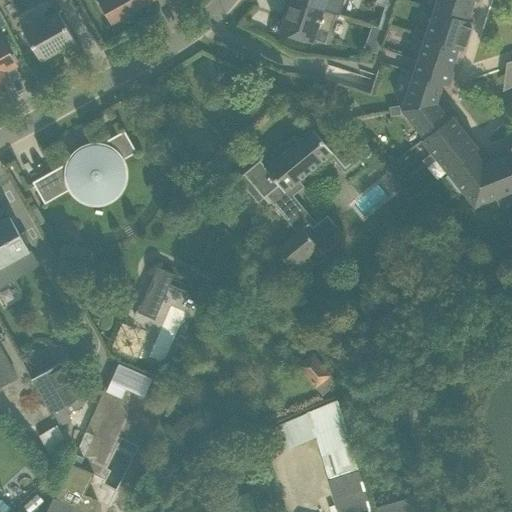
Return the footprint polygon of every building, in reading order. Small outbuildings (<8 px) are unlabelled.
[(94,0),(107,26),(156,3),(154,0),(94,0)] [(283,0),(273,26),(307,40),(319,10),(294,0),(283,0)] [(294,0),(319,10),(323,0),(294,0)] [(480,0),(430,0),(428,6),(475,20),(480,0)] [(475,20),(428,6),(420,34),(466,48),(475,20)] [(33,61),(71,41),(55,10),(17,29),(33,61)] [(466,48),(420,34),(413,55),(459,69),(466,48)] [(0,81),(6,78),(2,71),(13,65),(0,40),(0,81)] [(459,69),(413,55),(408,71),(413,73),(446,83),(454,85),(459,69)] [(511,55),(489,57),(492,83),(511,80),(511,55)] [(441,102),(446,83),(413,73),(401,111),(441,102)] [(450,114),(441,102),(401,111),(422,137),(450,114)] [(465,133),(450,114),(422,137),(419,139),(433,157),(465,133)] [(282,192),(329,153),(308,127),(260,166),(282,192)] [(133,152),(121,128),(100,141),(94,141),(87,142),(79,144),(73,148),(69,152),(64,158),(60,165),(30,181),(42,202),(64,190),(70,199),(77,203),(83,206),(92,207),(101,206),(108,202),(114,197),(119,191),(122,184),(124,177),(124,171),(122,165),(121,160),(133,152)] [(477,148),(465,133),(433,157),(446,173),(449,171),(474,151),(477,148)] [(487,165),(474,151),(449,171),(475,207),(500,197),(487,165)] [(511,163),(509,156),(487,165),(500,197),(511,191),(511,163)] [(346,224),(385,192),(363,165),(323,196),(346,224)] [(0,280),(32,262),(6,215),(0,218),(0,280)] [(185,292),(145,270),(121,313),(156,333),(166,315),(170,317),(185,292)] [(302,355),(286,364),(300,388),(315,379),(302,355)] [(78,413),(45,358),(14,377),(46,432),(78,413)] [(102,417),(120,372),(103,365),(85,410),(102,417)] [(320,401),(267,421),(277,448),(299,439),(315,481),(346,469),(320,401)] [(37,454),(53,440),(40,423),(23,436),(37,454)] [(69,511),(38,498),(31,511),(69,511)] [(392,511),(390,499),(361,506),(362,511),(392,511)]
